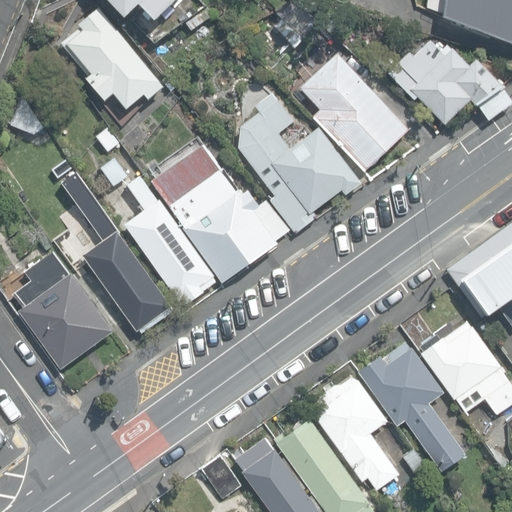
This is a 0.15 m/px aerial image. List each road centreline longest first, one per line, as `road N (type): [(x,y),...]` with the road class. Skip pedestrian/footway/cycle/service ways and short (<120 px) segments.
road 1 (tertiary): [(86,479),(511,173)]
road 2 (residential): [(0,355),(86,479)]
